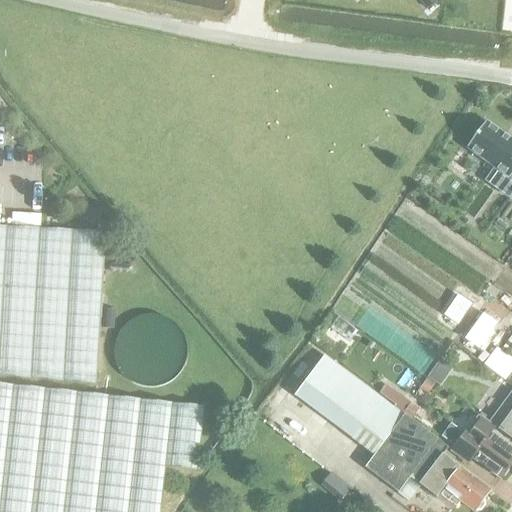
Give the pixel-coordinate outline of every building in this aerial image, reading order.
[(511,141),(485,122),(466,148),(509,179),(510,176),(511,177),(511,190),(511,192),(511,193),(511,141)] [(105,232),(0,226),(0,376),(96,385),(105,232)] [(477,321),(473,327),(464,340),(478,350),(496,324),(483,314),(481,316),(478,314),(474,319),(477,321)] [(511,360),(495,348),(482,365),(504,381),(511,370),(511,360)] [(402,416),(322,357),(294,396),(374,455),(402,416)] [(0,511),(160,511),(165,468),(198,471),(204,408),(0,384),(0,511)] [(511,410),(498,430),(511,440),(511,410)] [(419,486),(442,456),(448,449),(402,416),(374,455),(364,468),(365,469),(396,492),(407,477),(419,486)] [(481,418),(468,436),(509,468),(511,463),(511,450),(490,433),(494,428),(481,418)] [(509,468),(468,436),(455,454),(467,463),(471,457),(500,480),(509,468)] [(474,511),(490,491),(442,456),(419,486),(436,499),(443,489),(472,511),(474,511)] [(320,486),(340,502),(351,489),(331,472),(320,486)]
